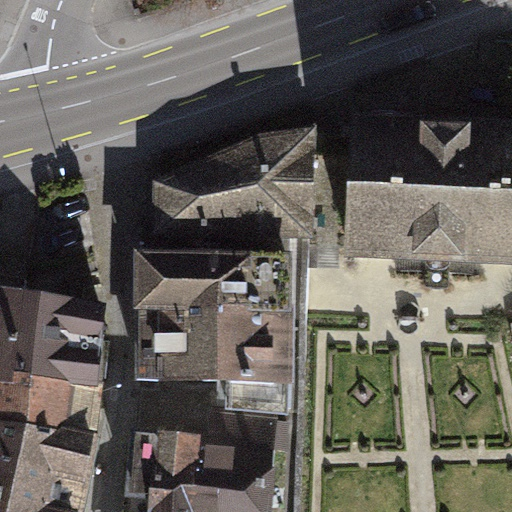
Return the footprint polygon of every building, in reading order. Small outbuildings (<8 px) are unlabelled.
[(323,116),(164,165),(161,246),(209,244),(298,246),(315,244),(323,116)] [(511,139),(356,132),(349,247),(511,254),(511,139)] [(298,246),(209,244),(209,269),(146,268),(145,323),(161,323),(227,325),(297,326),(298,246)] [(0,400),(34,409),(47,309),(0,297),(0,400)] [(34,409),(102,414),(111,318),(47,309),(34,409)] [(227,325),(161,323),(163,393),(227,402),(227,325)] [(297,326),(227,325),(227,402),(296,399),(297,326)] [(14,511),(34,409),(0,400),(0,511),(14,511)] [(34,409),(14,511),(88,511),(99,453),(102,414),(34,409)] [(287,511),(293,420),(216,412),(214,447),(210,504),(212,511),(287,511)] [(214,447),(134,443),(133,500),(210,504),(214,447)] [(212,511),(210,504),(133,500),(131,511),(212,511)]
